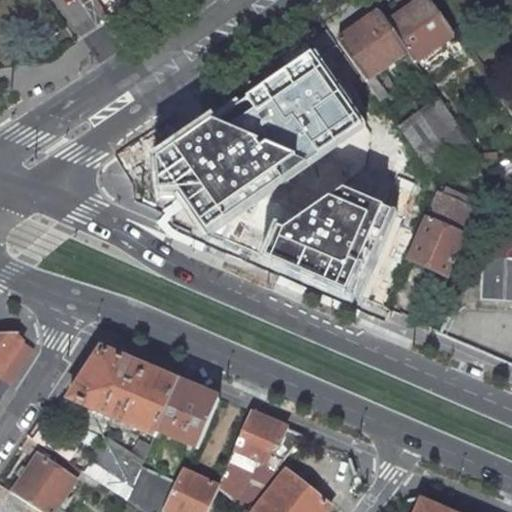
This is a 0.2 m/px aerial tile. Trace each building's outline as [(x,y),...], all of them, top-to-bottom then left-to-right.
[(430,0),(423,0),(390,25),(409,53),(416,62),(456,33),(430,0)] [(380,12),(339,41),(360,72),(380,102),(388,96),(375,77),(409,53),(390,25),(380,12)] [(209,233),(363,129),(314,57),(160,161),(209,233)] [(444,103),(402,133),(426,167),(441,166),(487,164),(444,103)] [(430,189),(402,261),(445,277),(472,205),(430,189)] [(394,215),(346,196),(283,235),(274,257),(356,292),(394,215)] [(511,307),(511,247),(478,247),(478,307),(511,307)] [(0,336),(0,377),(0,378),(10,384),(32,350),(29,348),(22,344),(23,342),(17,336),(0,336)] [(99,354),(69,400),(154,437),(157,432),(179,383),(106,352),(103,352),(102,352),(99,354)] [(219,400),(179,383),(157,432),(198,449),(219,400)] [(303,436),(250,413),(218,487),(231,497),(249,457),(278,469),(303,436)] [(93,461),(86,473),(127,500),(140,470),(143,462),(107,439),(93,461)] [(38,456),(13,494),(40,511),(54,511),(58,507),(76,481),(38,456)] [(166,511),(178,487),(140,470),(127,500),(144,511),(166,511)] [(206,511),(218,487),(185,472),(178,487),(166,511),(206,511)] [(327,511),(331,508),(287,472),(255,511),(327,511)] [(444,511),(422,503),(417,511),(444,511)]
